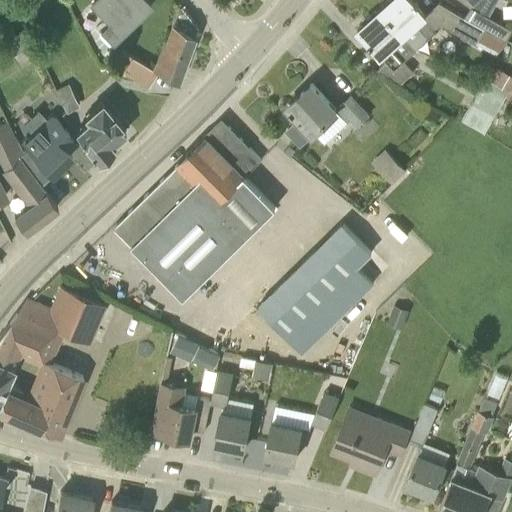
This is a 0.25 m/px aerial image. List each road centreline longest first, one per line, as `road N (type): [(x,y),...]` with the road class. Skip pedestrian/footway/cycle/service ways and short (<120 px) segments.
road 1 (residential): [(383,511),(89,458),(0,431)]
road 2 (secondary): [(0,298),(247,54)]
